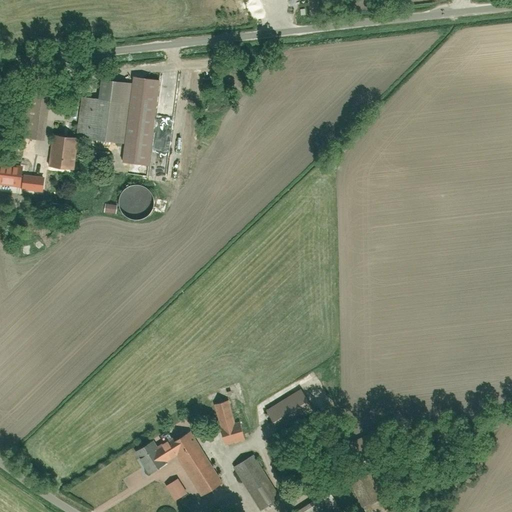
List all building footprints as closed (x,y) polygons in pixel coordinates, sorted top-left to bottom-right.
[(163,80),(138,77),(137,82),(129,142),(126,160),(151,163),(163,80)] [(129,142),(137,82),(106,78),(103,97),(84,95),(78,135),(129,142)] [(53,95),(38,93),(32,138),(47,140),(53,95)] [(81,138),(56,134),(51,165),(77,169),(81,138)] [(0,163),(0,185),(46,191),(48,176),(24,173),(25,166),(0,163)] [(122,214),(150,214),(150,186),(122,186),(122,214)] [(107,202),(105,211),(117,214),(119,205),(107,202)] [(305,389),(270,409),(282,431),(318,411),(305,389)] [(230,399),(216,403),(229,443),(247,437),(242,421),(237,422),(230,399)] [(225,482),(191,430),(174,441),(172,438),(168,441),(160,446),(169,460),(177,455),(203,496),(225,482)] [(175,436),(171,430),(164,434),(168,441),(172,438),(175,436)] [(155,439),(139,449),(153,471),(169,460),(160,446),(155,439)] [(282,499),(255,454),(237,464),(263,510),(282,499)] [(374,469),(354,478),(366,503),(386,494),(374,469)] [(180,478),(169,485),(179,500),(190,493),(180,478)] [(335,490),(303,511),(335,511),(345,506),(335,490)]
